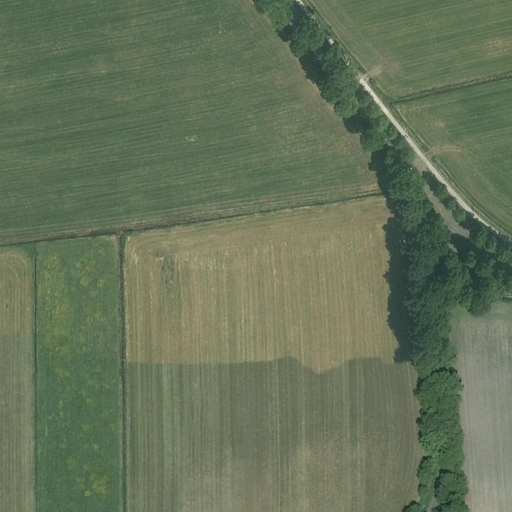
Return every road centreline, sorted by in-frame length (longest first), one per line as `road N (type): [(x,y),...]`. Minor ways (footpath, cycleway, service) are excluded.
road 1 (unclassified): [(459,222),(428,279),(444,460),(434,511)]
road 2 (tertiary): [(459,222),(280,0)]
